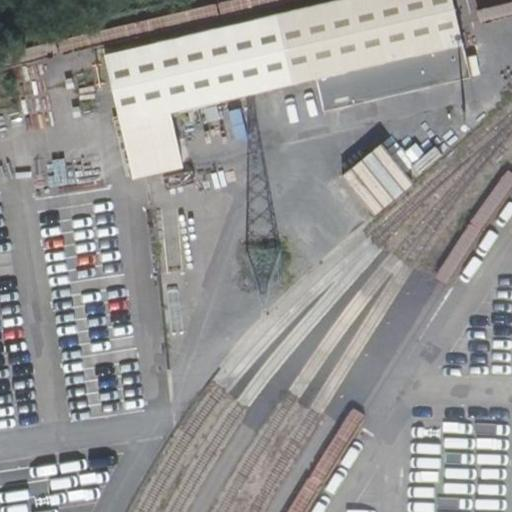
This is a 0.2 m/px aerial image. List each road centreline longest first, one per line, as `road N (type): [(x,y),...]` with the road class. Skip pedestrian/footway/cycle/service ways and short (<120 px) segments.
road 1 (unknown): [(7,138),(75,145),(126,165),(185,213),(213,249),(262,347)]
road 2 (unknown): [(7,138),(61,436)]
road 3 (unknown): [(324,330),(442,303),(511,242)]
road 4 (unknown): [(511,383),(368,379)]
road 5 (unknown): [(155,408),(262,347)]
